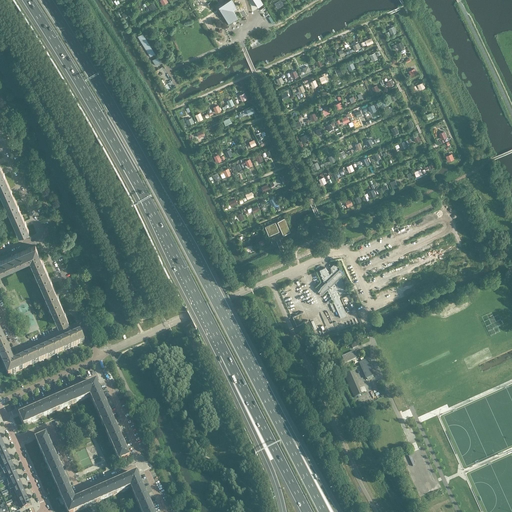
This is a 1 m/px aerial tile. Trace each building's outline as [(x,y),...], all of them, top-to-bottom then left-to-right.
[(238,19),(233,10),(236,8),(231,0),(228,0),(218,6),(229,24),(238,19)] [(389,28),(391,34),(397,32),(394,26),(389,28)] [(155,53),(143,33),(137,36),(150,57),(155,53)] [(401,53),(406,51),(402,41),(397,43),(401,53)] [(372,61),(378,58),(375,52),(369,54),(372,61)] [(330,62),(336,59),(334,53),(327,56),(330,62)] [(152,59),(155,65),(161,62),(158,57),(152,59)] [(353,62),(347,65),(349,70),(355,68),(353,62)] [(305,73),(311,71),(309,65),(303,68),(305,73)] [(411,76),(417,73),(415,68),(409,70),(411,76)] [(282,76),(276,78),(279,84),(284,82),(282,76)] [(388,87),(394,84),(392,78),(385,81),(388,87)] [(417,84),(419,90),(425,87),(423,82),(417,84)] [(303,84),(297,87),(300,93),(305,91),(303,84)] [(372,87),(374,93),(380,91),(377,85),(372,87)] [(239,95),(242,101),(248,99),(245,92),(239,95)] [(344,102),(345,105),(356,101),(354,96),(348,98),(349,100),(344,102)] [(225,102),(226,105),(228,104),(230,106),(235,104),(232,98),(225,102)] [(213,107),(216,113),(221,111),(219,104),(213,107)] [(322,110),(324,115),(330,113),(328,107),(322,110)] [(198,121),(203,119),(200,112),(195,114),(198,121)] [(312,121),(318,119),(315,112),(310,114),(312,121)] [(342,118),(344,123),(350,121),(348,115),(342,118)] [(192,117),(186,119),(188,125),(194,123),(192,117)] [(203,129),(196,132),(199,137),(205,135),(203,129)] [(214,156),(217,163),(222,160),(219,154),(214,156)] [(261,154),(252,157),(253,160),(256,159),(258,162),(263,160),(261,154)] [(229,168),(223,170),(226,177),(231,174),(229,168)] [(14,198),(11,191),(12,191),(11,189),(10,189),(7,182),(0,185),(0,192),(5,203),(14,198)] [(22,214),(19,208),(19,207),(18,205),(17,205),(14,198),(5,203),(12,219),(22,214)] [(29,231),(26,224),(25,221),(22,214),(12,219),(19,235),(29,231)] [(284,218),(277,222),(265,227),(269,236),(279,231),(281,230),(283,235),(290,232),(284,218)] [(39,254),(37,250),(35,246),(30,248),(27,249),(28,249),(24,250),(28,259),(29,258),(39,254)] [(28,260),(28,259),(24,250),(17,254),(17,253),(14,254),(15,255),(8,258),(12,267),(28,260)] [(47,271),(44,265),(44,264),(43,262),(39,254),(29,258),(37,276),(47,271)] [(0,272),(7,270),(12,267),(8,258),(1,261),(1,260),(0,260),(0,272)] [(472,270),(478,268),(477,261),(470,263),(472,270)] [(340,294),(343,290),(344,290),(343,289),(343,287),(343,285),(343,284),(342,282),(342,281),(341,278),(341,276),(344,273),(339,269),(338,270),(337,268),(336,266),(334,264),(330,267),(331,272),(329,274),(327,272),(328,271),(326,269),(325,267),(319,270),(321,274),(320,275),(322,277),(322,278),(324,280),(323,280),(325,282),(317,290),(322,295),(327,290),(329,291),(328,292),(330,294),(329,295),(331,297),(331,298),(333,300),(341,318),(347,315),(338,295),(339,295),(336,293),(338,291),(340,294)] [(54,288),(51,281),(50,278),(47,271),(37,276),(44,292),(54,288)] [(301,278),(278,288),(295,327),(318,316),(301,278)] [(61,304),(58,297),(58,296),(57,294),(57,295),(54,288),(44,292),(51,308),(61,304)] [(68,320),(65,313),(66,313),(64,311),(61,304),(51,308),(59,324),(68,320)] [(84,342),(80,333),(73,336),(72,335),(70,337),(63,340),(68,350),(84,342)] [(68,350),(63,340),(57,343),(56,343),(54,344),(47,347),(52,357),(68,350)] [(13,362),(10,355),(11,355),(9,353),(6,346),(0,348),(0,358),(4,366),(13,362)] [(36,364),(52,357),(47,347),(40,350),(38,351),(31,354),(24,357),(22,358),(15,361),(15,363),(19,371),(36,364)] [(357,358),(354,352),(342,357),(345,363),(357,358)] [(373,376),(366,360),(359,363),(366,379),(373,376)] [(19,371),(15,363),(14,363),(13,362),(4,366),(8,376),(13,374),(16,373),(19,371)] [(354,377),(352,373),(344,376),(346,381),(354,377)] [(359,390),(354,377),(346,381),(352,393),(359,390)] [(101,392),(96,382),(84,387),(89,398),(90,397),(101,392)] [(89,398),(84,387),(68,394),(72,405),(89,398)] [(361,394),(359,390),(352,393),(354,398),(355,397),(356,397),(361,394)] [(108,408),(101,392),(90,397),(97,413),(108,408)] [(72,405),(68,394),(51,401),(56,412),(72,405)] [(56,412),(51,401),(35,409),(40,419),(56,412)] [(115,425),(108,408),(97,413),(104,429),(115,425)] [(40,419),(35,409),(19,416),(23,426),(40,419)] [(373,425),(383,450),(395,446),(396,449),(403,447),(394,424),(384,428),(382,422),(373,425)] [(122,441),(119,435),(115,425),(104,429),(112,446),(122,441)] [(53,452),(46,435),(35,440),(43,456),(53,452)] [(129,458),(122,441),(112,446),(119,462),(129,458)] [(60,468),(53,452),(43,456),(50,473),(60,468)] [(11,461),(8,456),(0,459),(0,465),(0,466),(11,461)] [(13,466),(11,461),(0,466),(2,471),(13,466)] [(15,471),(13,466),(2,471),(5,476),(15,471)] [(67,484),(60,468),(50,473),(57,489),(67,484)] [(7,480),(17,476),(15,471),(5,476),(7,480)] [(141,484),(136,473),(125,478),(129,489),(130,488),(141,484)] [(19,481),(17,476),(7,480),(9,485),(19,481)] [(129,489),(125,478),(108,486),(113,496),(129,489)] [(11,490),(21,486),(19,481),(9,485),(7,486),(8,486),(10,491),(11,491),(11,490)] [(75,501),(67,484),(57,489),(64,505),(75,501)] [(148,500),(141,484),(130,488),(138,505),(148,500)] [(24,491),(21,486),(11,490),(11,491),(13,495),(24,491)] [(104,500),(106,499),(113,496),(108,486),(89,494),(75,501),(64,505),(67,511),(76,511),(93,505),(97,503),(104,500)] [(26,496),(24,491),(13,495),(15,500),(26,496)] [(28,501),(26,496),(15,500),(18,505),(28,501)] [(153,511),(148,500),(138,505),(140,511),(153,511)] [(30,506),(28,501),(18,505),(20,510),(30,506)]
